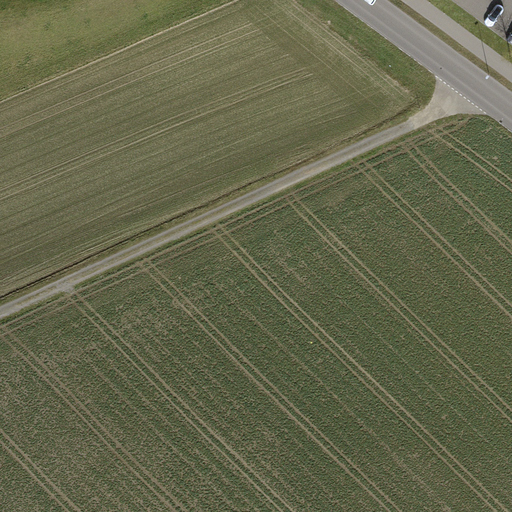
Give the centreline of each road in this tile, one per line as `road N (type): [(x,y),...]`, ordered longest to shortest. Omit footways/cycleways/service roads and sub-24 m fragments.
road 1 (track): [(0,313),(443,108),(470,80)]
road 2 (tertiary): [(363,0),(511,111)]
